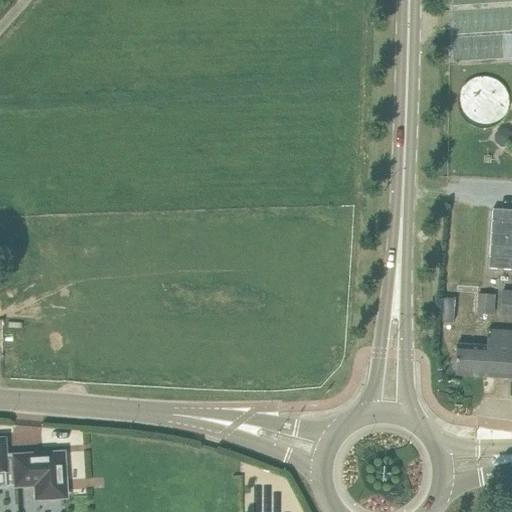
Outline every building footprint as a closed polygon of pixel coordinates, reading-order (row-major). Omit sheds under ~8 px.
[(465,76),(460,111),(501,117),(506,82),(465,76)] [(499,129),(495,135),(496,142),(501,146),(508,145),(511,140),(511,133),(511,132),(506,128),(499,129)] [(511,208),(492,208),(488,267),(511,268),(511,208)] [(511,290),(502,290),(500,315),(511,315),(511,290)] [(475,314),(493,315),(494,295),(476,294),(475,314)] [(455,374),(511,377),(511,330),(488,329),(487,346),(457,343),(455,374)] [(0,485),(7,486),(7,480),(16,479),(17,511),(67,511),(64,452),(14,455),(14,456),(5,457),(4,438),(0,438),(0,485)]
